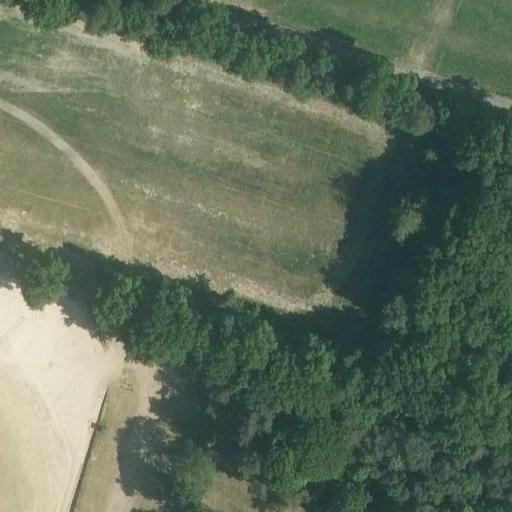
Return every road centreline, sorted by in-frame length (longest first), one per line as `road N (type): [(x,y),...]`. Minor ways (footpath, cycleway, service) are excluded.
road 1 (unknown): [(0,194),(93,227),(128,258),(136,295),(138,455),(123,511)]
road 2 (unclassified): [(511,114),(173,0)]
